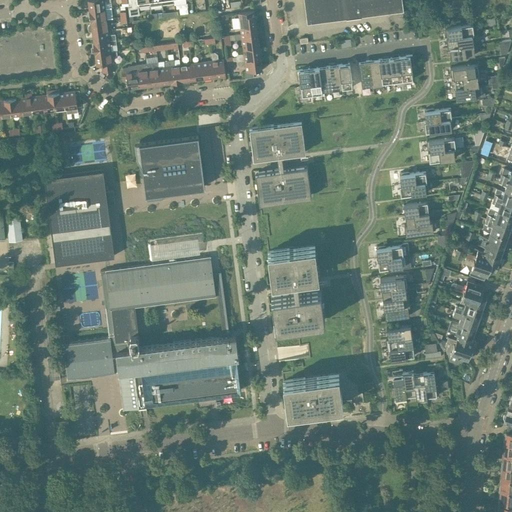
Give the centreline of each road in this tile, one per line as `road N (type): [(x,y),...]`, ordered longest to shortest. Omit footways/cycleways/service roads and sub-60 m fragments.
road 1 (residential): [(379,433),(382,392),(353,254),(372,220),(377,165),(404,107),(430,79),(427,50),(417,45)]
road 2 (residential): [(270,429),(232,126),(241,111)]
road 3 (residential): [(241,111),(226,94),(128,106),(80,68),(72,3)]
road 4 (residential): [(55,455),(270,429)]
road 5 (residential): [(55,455),(35,274)]
road 6 (residential): [(281,63),(417,45)]
road 7 (residential): [(473,440),(511,313)]
